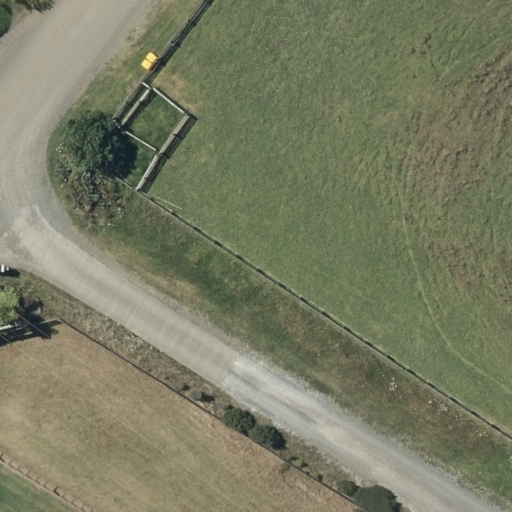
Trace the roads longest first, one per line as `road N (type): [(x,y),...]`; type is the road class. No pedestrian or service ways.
road 1 (track): [(0,206),(461,511)]
road 2 (residential): [(0,155),(120,0)]
